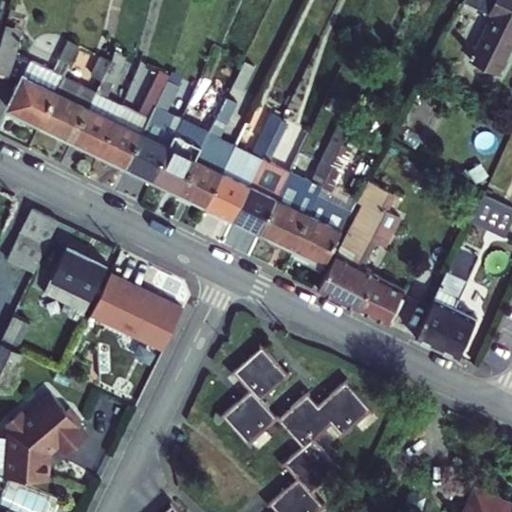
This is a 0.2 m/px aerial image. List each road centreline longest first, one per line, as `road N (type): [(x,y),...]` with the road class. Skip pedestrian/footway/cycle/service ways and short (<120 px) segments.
road 1 (residential): [(225,273),(506,410)]
road 2 (residential): [(225,273),(110,511)]
road 3 (residential): [(0,162),(225,273)]
